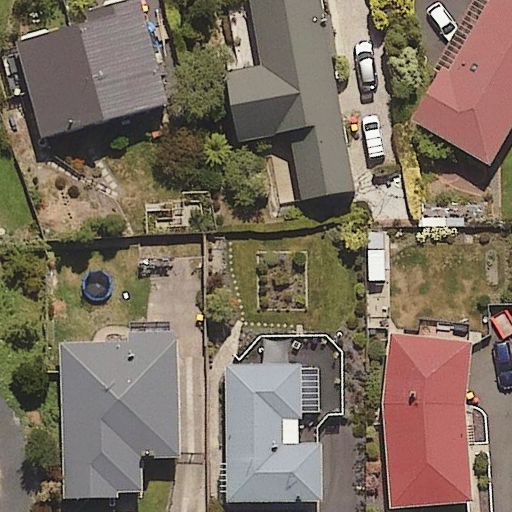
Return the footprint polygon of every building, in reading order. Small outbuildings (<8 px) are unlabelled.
[(169,96),(141,0),(137,0),(12,36),(17,56),(4,60),(14,95),(30,90),(42,132),(169,96)] [(354,185),(321,0),(250,0),(252,9),(228,13),(237,66),(225,68),(238,137),(292,128),(303,194),(354,185)] [(511,0),(483,0),(416,117),(489,159),(511,118),(511,0)] [(179,329),(104,328),(103,335),(61,335),(59,489),(139,490),(139,452),(178,452),(179,329)] [(469,334),(388,333),(384,500),(466,501),(469,334)] [(225,496),(322,497),(322,409),(342,409),(342,335),(271,335),(271,361),(225,361),(225,496)]
